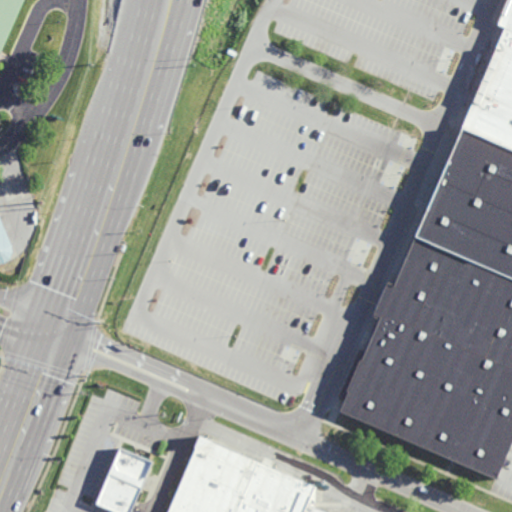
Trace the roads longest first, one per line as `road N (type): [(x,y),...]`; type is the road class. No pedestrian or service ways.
road 1 (residential): [(53,345),(208,397),(61,323)]
road 2 (residential): [(465,511),(208,397)]
road 3 (primary): [(61,323),(133,120)]
road 4 (primary): [(0,480),(61,323)]
road 5 (residential): [(0,141),(59,80),(80,0)]
road 6 (motorway): [(133,120),(194,0)]
road 7 (motorway): [(148,0),(133,120)]
